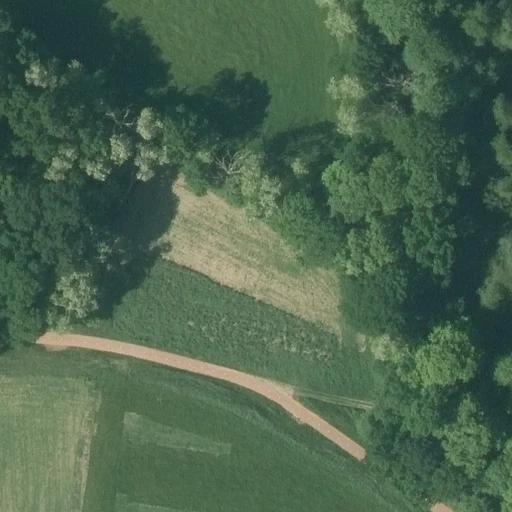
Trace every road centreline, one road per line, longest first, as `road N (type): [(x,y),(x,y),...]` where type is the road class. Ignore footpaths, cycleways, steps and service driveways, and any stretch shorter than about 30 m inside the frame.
road 1 (track): [(387,0),(405,40),(415,112),(408,299),(474,408)]
road 2 (track): [(474,408),(398,412),(266,390)]
